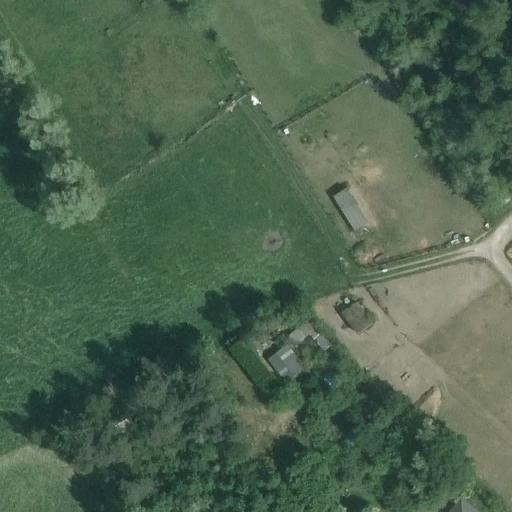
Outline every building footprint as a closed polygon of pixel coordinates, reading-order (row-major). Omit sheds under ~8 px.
[(334,199),(355,233),(369,224),(347,190),(334,199)] [(373,325),(357,304),(342,315),(357,336),(373,325)] [(287,343),(292,349),(309,336),(320,350),(327,344),(311,324),(287,343)] [(268,361),(286,385),(305,371),(287,347),(268,361)] [(451,511),(475,511),(461,500),(451,511)]
